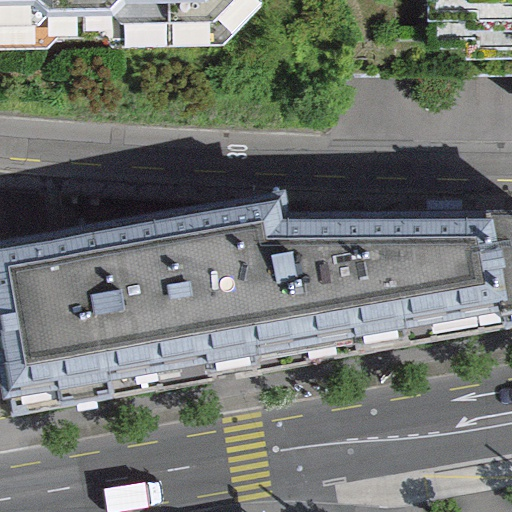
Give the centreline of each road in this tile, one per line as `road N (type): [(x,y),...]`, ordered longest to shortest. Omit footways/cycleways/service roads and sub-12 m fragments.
road 1 (primary): [(0,501),(511,416)]
road 2 (residential): [(511,163),(344,161),(0,138)]
